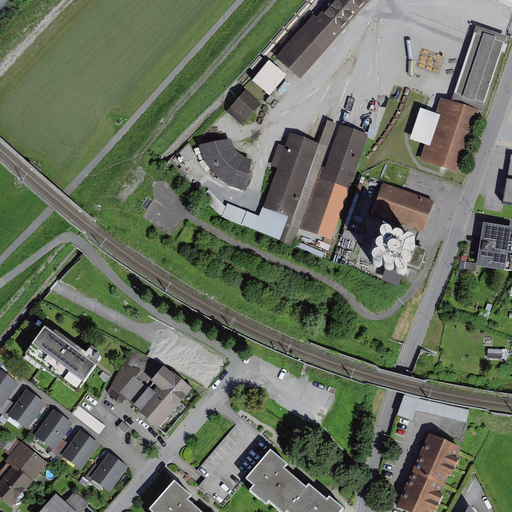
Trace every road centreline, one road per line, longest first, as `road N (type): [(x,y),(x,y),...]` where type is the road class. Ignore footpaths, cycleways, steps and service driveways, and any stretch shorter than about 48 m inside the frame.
road 1 (residential): [(363,511),(386,425),(511,83)]
road 2 (track): [(159,182),(199,220),(337,283),(377,314),(412,293),(462,215)]
road 3 (track): [(0,262),(244,0)]
road 4 (residential): [(239,366),(117,511)]
